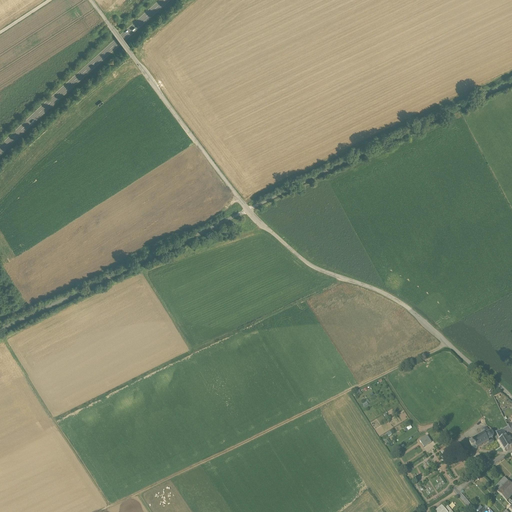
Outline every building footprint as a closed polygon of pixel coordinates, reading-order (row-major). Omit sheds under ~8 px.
[(487,427),(481,430),(483,434),(485,433),(485,435),(490,433),(487,427)] [(490,433),(485,435),(485,433),(483,434),(473,440),(473,442),(476,446),(477,448),(489,442),(489,441),(493,439),(494,439),(494,436),(493,433),(490,432),(490,433)] [(503,434),(498,436),(500,440),(499,440),(505,451),(511,446),(511,445),(505,433),(503,434)] [(427,436),(419,441),(424,448),(432,443),(428,438),(427,436)] [(501,488),(497,492),(505,500),(509,497),(508,496),(501,488)]
